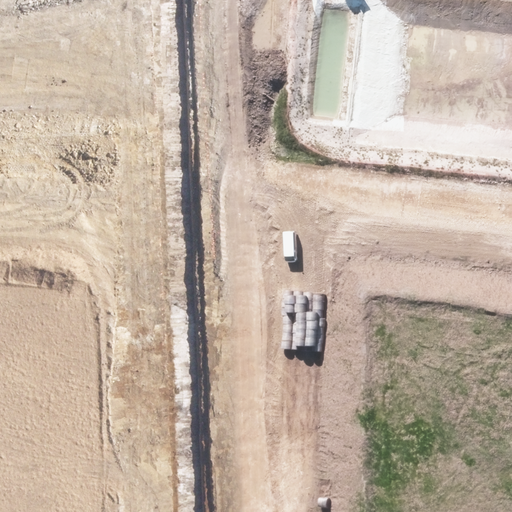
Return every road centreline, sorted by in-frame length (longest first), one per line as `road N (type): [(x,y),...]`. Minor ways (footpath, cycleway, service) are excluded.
road 1 (tertiary): [(161,53),(185,511)]
road 2 (unclassified): [(161,53),(0,59)]
